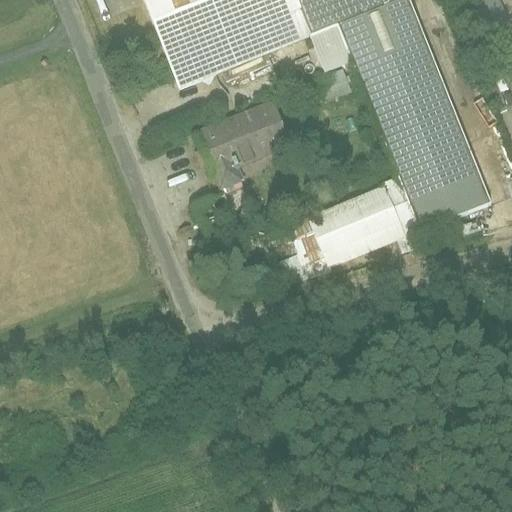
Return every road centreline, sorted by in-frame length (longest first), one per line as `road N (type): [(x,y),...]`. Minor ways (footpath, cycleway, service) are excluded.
road 1 (residential): [(65,0),(202,333)]
road 2 (residential): [(511,250),(202,333)]
road 3 (residential): [(202,333),(273,511)]
